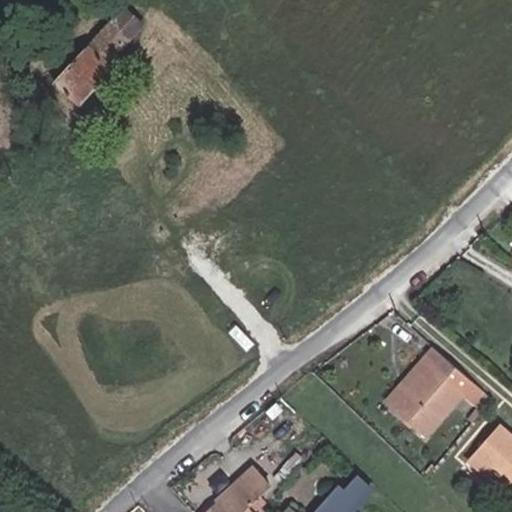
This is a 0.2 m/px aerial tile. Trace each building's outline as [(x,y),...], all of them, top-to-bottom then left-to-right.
[(123,34),(111,24),(129,2),(126,0),(79,0),(32,56),(74,92),(123,34)] [(465,391),(479,404),(492,390),(441,343),(429,357),(435,362),(398,402),(430,430),(465,391)] [(392,396),(398,402),(435,362),(429,357),(392,396)] [(511,429),(509,427),(484,457),(509,477),(511,473),(511,429)] [(505,483),(509,477),(484,457),(479,462),(505,483)] [(263,511),(266,509),(256,499),(279,477),(263,459),(209,509),(211,511),(263,511)] [(366,495),(380,480),(364,466),(351,481),(366,495)] [(319,508),(324,511),(350,511),(366,495),(351,481),(347,477),(319,508)] [(315,511),(298,496),(287,509),(290,511),(315,511)]
